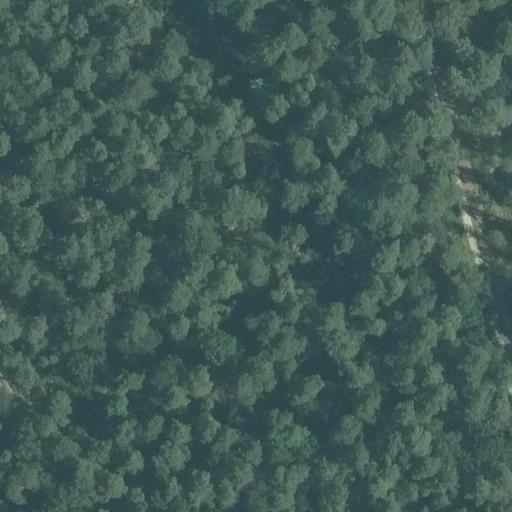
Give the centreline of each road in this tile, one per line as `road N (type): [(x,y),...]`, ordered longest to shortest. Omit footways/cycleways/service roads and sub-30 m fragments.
road 1 (track): [(511,356),(415,0)]
road 2 (track): [(0,381),(76,511)]
